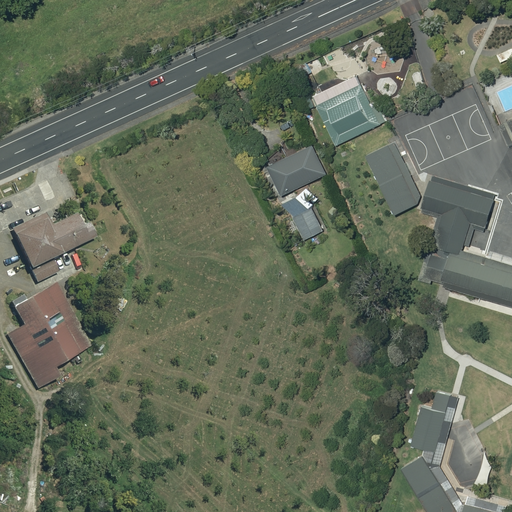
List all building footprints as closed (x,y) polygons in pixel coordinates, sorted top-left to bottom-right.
[(343,60),(341,60),(339,61),(338,62),(337,63),(336,65),(335,66),(335,68),(335,70),(335,71),(336,73),(336,74),(338,76),(339,77),(340,78),(342,78),(343,79),(345,79),(347,78),(348,78),(350,77),(351,76),(352,75),(353,74),(354,72),(354,70),(354,69),(354,67),(353,65),(353,64),(352,63),(350,61),(349,61),(348,60),(346,59),(344,59),(343,60)] [(296,69),(300,77),(310,73),(305,64),(296,69)] [(316,106),(336,146),(386,121),(383,114),(387,112),(384,107),(380,109),(378,104),(371,108),(360,85),(316,106)] [(302,113),(306,122),(312,120),(310,114),(312,113),(310,109),(302,113)] [(511,119),(499,125),(508,146),(511,144),(511,119)] [(266,168),(281,197),(326,175),(312,146),(266,168)] [(365,158),(394,217),(417,206),(388,147),(365,158)] [(511,274),(460,259),(470,224),(485,229),(493,200),(429,181),(420,209),(442,216),(424,277),(450,285),(511,302),(511,274)] [(292,218),(303,241),(322,232),(311,209),(309,210),(294,199),(280,207),(292,218)] [(11,226),(38,280),(59,270),(51,254),(96,234),(89,219),(82,222),(76,209),(51,221),(45,210),(11,226)] [(6,332),(36,386),(59,373),(54,364),(91,343),(56,279),(26,295),(23,290),(10,298),(23,322),(6,332)] [(412,444),(436,450),(452,393),(437,389),(433,407),(422,404),(412,444)] [(457,511),(458,511),(424,455),(401,469),(427,511),(457,511)] [(500,511),(466,503),(463,511),(500,511)]
